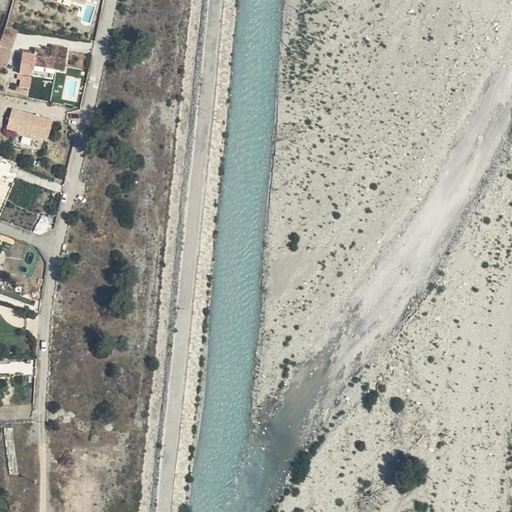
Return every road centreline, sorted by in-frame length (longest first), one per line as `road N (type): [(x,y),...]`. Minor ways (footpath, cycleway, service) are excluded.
road 1 (residential): [(59,243),(44,353),(44,511)]
road 2 (residential): [(113,0),(59,243)]
